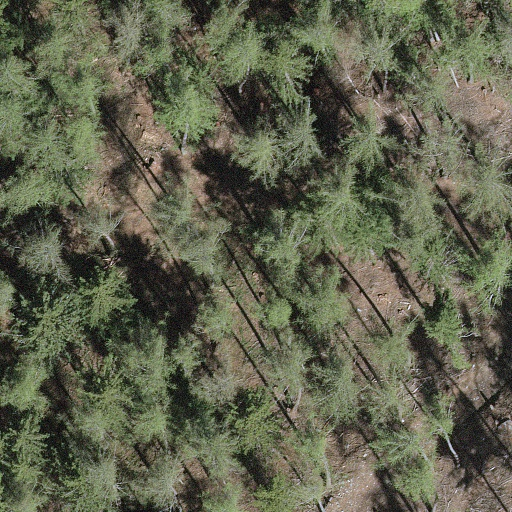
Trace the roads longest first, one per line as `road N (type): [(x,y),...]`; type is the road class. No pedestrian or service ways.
road 1 (track): [(511,258),(401,183),(337,177),(259,183),(122,224),(0,244)]
road 2 (track): [(358,511),(400,458),(511,351)]
